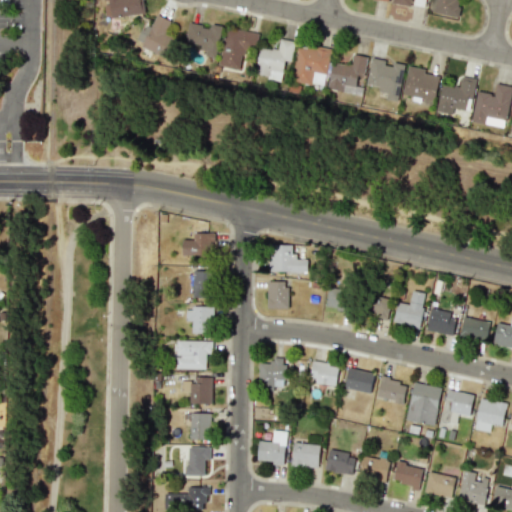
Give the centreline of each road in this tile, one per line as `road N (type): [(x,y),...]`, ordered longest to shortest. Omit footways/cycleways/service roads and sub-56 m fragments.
road 1 (tertiary): [(121,183),(511,267)]
road 2 (residential): [(121,183),(114,511)]
road 3 (residential): [(242,207),(238,511)]
road 4 (residential): [(227,0),(511,59)]
road 5 (residential): [(243,329),(336,338),(511,376)]
road 6 (residential): [(239,491),(389,511)]
road 7 (tertiary): [(0,180),(121,183)]
